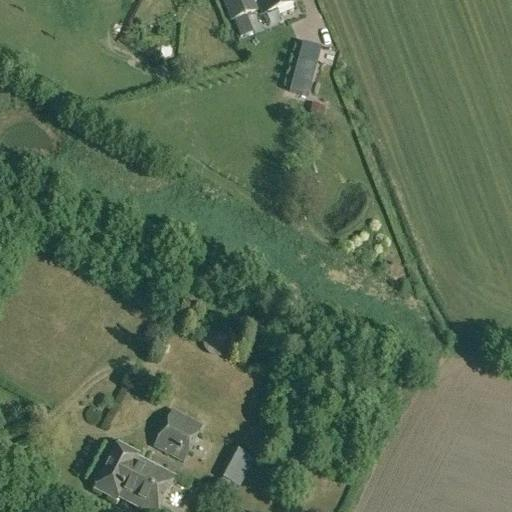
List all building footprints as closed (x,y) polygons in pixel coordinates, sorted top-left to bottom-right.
[(257,0),(263,16),(293,4),(291,0),(257,0)] [(320,50),(303,45),(290,93),(307,98),(320,50)] [(171,64),(177,79),(194,72),(188,57),(171,64)] [(325,108),(312,105),(310,114),(323,117),(325,108)] [(213,356),(218,357),(221,357),(225,356),(228,354),(232,351),(234,346),(235,342),(234,337),(233,333),(231,330),(228,328),(224,326),(220,325),(215,325),(211,326),(207,329),(205,332),(203,335),(202,339),(202,343),(203,347),(206,351),(209,355),(213,356)] [(152,448),(183,464),(201,427),(170,411),(152,448)] [(117,498),(143,511),(157,511),(175,478),(137,458),(137,457),(117,446),(94,490),(115,501),(117,498)] [(297,472),(301,465),(292,460),(288,467),(297,472)] [(214,511),(245,511),(247,511),(233,480),(206,491),(214,511)]
